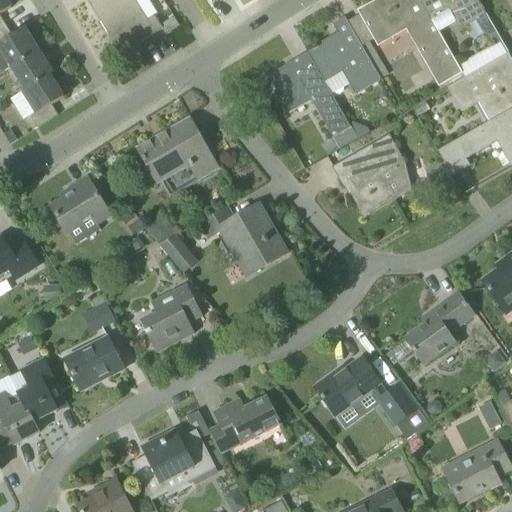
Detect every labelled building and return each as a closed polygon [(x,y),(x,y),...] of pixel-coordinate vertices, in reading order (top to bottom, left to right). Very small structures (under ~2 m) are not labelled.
[(0,0),(0,29),(6,26),(0,16),(0,15),(11,8),(5,0),(0,0)] [(86,0),(99,20),(131,0),(86,0)] [(137,45),(163,29),(160,25),(154,16),(147,20),(134,0),(131,0),(99,20),(117,48),(133,38),(137,45)] [(389,76),(369,43),(373,40),(377,47),(405,31),(438,88),(462,74),(458,67),(432,21),(420,0),(385,0),(385,1),(384,0),(377,0),(357,11),(359,15),(348,22),(381,80),(389,76)] [(420,0),(432,21),(449,11),(460,30),(477,20),(486,15),(477,0),(420,0)] [(486,15),(477,20),(488,39),(490,38),(497,34),(486,15)] [(172,18),(160,25),(163,29),(166,33),(177,26),(179,25),(174,17),(172,18)] [(355,95),(381,80),(348,22),(345,18),(333,25),(339,35),(307,53),(318,71),(325,83),(342,73),(355,95)] [(6,26),(0,29),(0,75),(0,76),(12,68),(38,51),(24,28),(12,36),(6,26)] [(458,67),(462,74),(465,78),(508,53),(501,42),(458,67)] [(23,93),(50,76),(53,74),(38,51),(12,68),(26,90),(22,92),(23,93)] [(339,151),(357,140),(351,128),(325,83),(318,71),(307,53),(294,61),(295,63),(268,78),(272,87),(271,88),(286,116),(311,102),(339,151)] [(511,60),(508,53),(465,78),(447,88),(461,113),(478,103),(489,122),(511,108),(511,76),(508,70),(511,67),(511,60)] [(37,116),(32,119),(38,129),(58,116),(52,106),(64,98),(50,76),(23,93),(37,116)] [(425,101),(413,109),(418,117),(430,110),(425,101)] [(501,140),(510,156),(511,159),(511,108),(489,122),(438,151),(452,176),(469,167),(465,160),(501,140)] [(138,150),(151,172),(154,170),(161,183),(190,166),(198,180),(218,169),(190,120),(138,150)] [(353,123),(349,126),(351,128),(357,140),(370,132),(368,129),(353,123)] [(11,130),(4,135),(11,145),(18,140),(11,130)] [(402,195),(388,171),(404,162),(389,135),(331,168),(344,189),(346,187),(364,219),(397,200),(396,199),(402,195)] [(442,164),(425,168),(430,184),(446,180),(442,164)] [(97,225),(111,217),(87,179),(74,188),(76,191),(64,199),(51,207),(55,214),(62,226),(68,235),(70,234),(77,246),(88,239),(81,227),(94,219),(97,225)] [(206,238),(220,230),(248,278),(287,254),(262,210),(246,220),(243,214),(234,220),(227,208),(198,224),(206,238)] [(55,214),(46,219),(54,231),(62,226),(55,214)] [(161,246),(177,237),(176,236),(169,223),(159,220),(147,230),(161,246)] [(139,237),(130,242),(136,252),(145,246),(139,237)] [(177,237),(161,246),(184,274),(198,263),(177,237)] [(16,280),(38,266),(21,239),(8,248),(1,238),(0,238),(0,275),(10,270),(16,280)] [(482,282),(507,315),(511,311),(511,254),(508,257),(511,261),(482,282)] [(44,301),(61,301),(61,286),(44,286),(44,301)] [(189,324),(185,314),(197,308),(198,307),(187,286),(152,304),(157,314),(146,319),(141,322),(146,332),(156,353),(195,334),(190,325),(189,324)] [(449,335),(474,316),(458,294),(431,313),(435,318),(405,340),(424,366),(455,343),(449,335)] [(116,322),(102,296),(91,301),(95,309),(93,310),(103,329),(116,322)] [(83,392),(107,378),(123,369),(108,338),(65,360),(83,392)] [(496,351),(489,357),(489,366),(494,372),(506,364),(496,351)] [(333,380),(331,376),(314,389),(336,418),(371,393),(380,405),(396,427),(397,426),(408,441),(432,423),(403,383),(399,386),(388,394),(362,359),(347,370),(333,380)] [(57,411),(47,390),(57,385),(44,360),(22,371),(30,388),(17,394),(22,404),(23,404),(33,423),(34,423),(57,411)] [(505,390),(495,395),(501,407),(511,403),(505,390)] [(4,393),(0,395),(0,426),(4,425),(15,446),(39,434),(34,423),(33,423),(23,404),(22,404),(12,409),(4,393)] [(244,444),(281,425),(267,398),(244,409),(240,401),(214,414),(232,448),(243,443),(244,444)] [(511,402),(511,403),(501,407),(511,428),(511,402)] [(199,413),(188,419),(191,426),(197,423),(205,439),(210,436),(199,413)] [(496,414),(484,420),(489,430),(501,424),(496,414)] [(166,494),(161,486),(188,472),(192,481),(216,469),(197,431),(179,439),(175,431),(142,447),(146,456),(132,463),(151,502),(166,494)] [(498,442),(444,469),(461,504),(500,484),(496,477),(511,470),(498,442)] [(131,511),(116,481),(102,488),(104,493),(77,507),(80,511),(131,511)] [(239,511),(246,509),(236,491),(224,497),(231,511),(239,511)] [(402,511),(391,491),(348,511),(402,511)]
